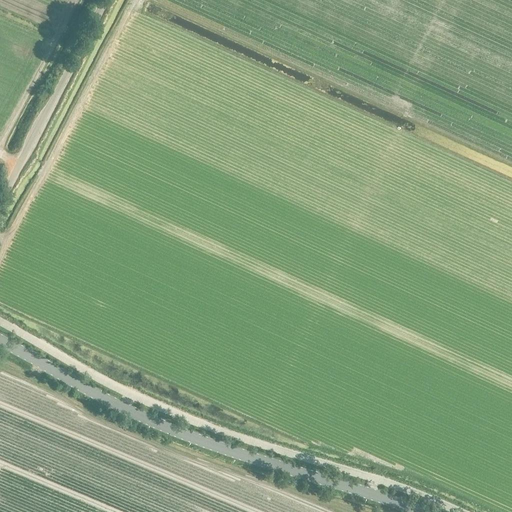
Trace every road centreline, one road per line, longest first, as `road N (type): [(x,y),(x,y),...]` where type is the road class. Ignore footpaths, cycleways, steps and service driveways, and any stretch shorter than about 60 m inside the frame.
road 1 (secondary): [(0,342),(147,419),(422,511)]
road 2 (track): [(511,156),(172,0)]
road 3 (unclassified): [(0,204),(105,0)]
